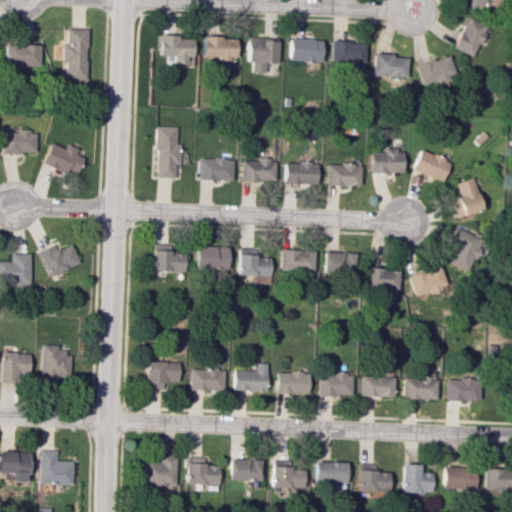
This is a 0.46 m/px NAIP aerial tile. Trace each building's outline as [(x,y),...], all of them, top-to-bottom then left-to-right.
[(483,25),(463,16),(450,47),(469,56),(483,25)] [(84,81),(84,28),(64,28),(64,42),(60,42),(60,81),(84,81)] [(171,56),(171,63),(189,63),(190,36),(157,36),(157,55),(171,56)] [(232,37),(201,36),(200,58),(232,58),(232,37)] [(275,38),(244,37),(244,61),(248,61),(248,72),(262,72),(262,62),(275,62),(275,38)] [(319,61),(319,39),(286,38),(285,60),(319,61)] [(327,64),(362,64),(362,42),(327,41),(327,64)] [(36,43),(2,44),(2,66),(37,65),(36,43)] [(404,55),(370,54),(369,76),(404,78),(404,55)] [(412,65),(419,87),(452,76),(445,54),(412,65)] [(174,126),(154,126),(152,176),(172,177),(172,164),(177,164),(177,143),(173,143),(174,126)] [(0,151),(32,153),(33,131),(0,130),(0,151)] [(81,157),(72,153),(75,148),(64,143),(62,148),(48,142),(39,162),(61,173),(64,168),(73,173),(81,157)] [(366,172),(399,172),(399,148),(379,148),(379,151),(367,151),(366,172)] [(447,160),(416,149),(408,170),(439,181),(447,160)] [(195,179),(230,180),(230,158),(195,157),(195,179)] [(271,181),(272,159),(238,158),(237,180),(271,181)] [(280,183),(313,184),(314,162),(281,161),(280,183)] [(322,185),(357,185),(357,164),(323,163),(322,185)] [(456,198),(449,201),(455,218),(480,208),(469,177),(451,183),(456,198)] [(444,262),(465,272),(480,239),(454,227),(446,243),(452,246),(444,262)] [(45,275),(76,262),(67,241),(36,254),(45,275)] [(181,271),(182,253),(167,252),(167,244),(149,243),(149,270),(181,271)] [(225,246),(192,246),(192,268),(224,269),(225,246)] [(276,270),(310,271),(311,250),(277,249),(276,270)] [(320,274),(351,275),(352,252),(321,251),(320,274)] [(0,260),(0,283),(26,284),(27,253),(7,252),(7,261),(0,260)] [(234,274),(250,275),(250,282),(266,282),(267,255),(234,255),(234,274)] [(404,276),(411,297),(444,286),(437,265),(404,276)] [(361,289),(394,290),(395,269),(362,267),(361,289)] [(67,354),(61,354),(61,346),(37,345),(35,381),(66,383),(67,354)] [(25,352),(0,351),(0,378),(25,379),(25,352)] [(176,361),(143,360),(142,387),(162,388),(162,381),(175,381),(176,361)] [(263,363),(252,362),(252,369),(230,369),(229,389),(263,390),(263,363)] [(221,368),(186,367),(186,390),(220,390),(221,368)] [(306,372),(273,371),(272,392),(305,393),(306,372)] [(314,395),(348,396),(348,373),(314,372),(314,395)] [(390,396),(391,376),(357,375),(356,395),(390,396)] [(399,376),(399,398),(433,398),(433,376),(399,376)] [(441,399),(476,400),(476,378),(442,378),(441,399)] [(34,483),(68,484),(68,461),(52,460),(52,450),(35,449),(34,483)] [(0,472),(9,473),(9,481),(25,481),(26,451),(0,450),(0,472)] [(140,461),(140,484),(173,485),(174,454),(158,454),(158,461),(140,461)] [(226,479),(259,480),(259,459),(227,458),(226,479)] [(344,461),(312,460),(311,483),(343,484),(344,461)] [(216,465),(199,465),(199,462),(183,462),(182,483),(215,484),(216,465)] [(398,491),(428,492),(429,472),(417,472),(417,463),(399,463),(398,491)] [(301,467),(268,466),(268,486),(301,487),(301,467)] [(439,488),(471,489),(472,467),(439,466),(439,488)] [(480,489),(511,490),(511,469),(481,469),(480,489)] [(386,470),(353,470),(353,491),(386,492),(386,470)]
